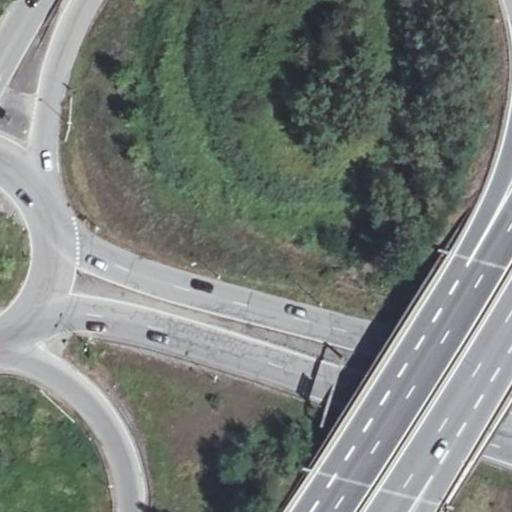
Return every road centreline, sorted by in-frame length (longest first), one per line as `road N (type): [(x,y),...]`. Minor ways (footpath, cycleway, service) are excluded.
road 1 (secondary): [(38,314),(154,328),(511,432)]
road 2 (secondary): [(511,375),(173,288),(100,259),(56,228)]
road 3 (trunk): [(511,150),(411,388)]
road 4 (trunk): [(0,347),(65,379),(99,411),(123,456),(131,511)]
road 5 (trunk): [(389,511),(494,344)]
road 6 (trunk): [(38,189),(60,59),(86,0)]
road 7 (trunk): [(511,222),(411,388)]
road 8 (trunk): [(422,511),(494,344)]
road 9 (trunk): [(411,388),(332,511)]
